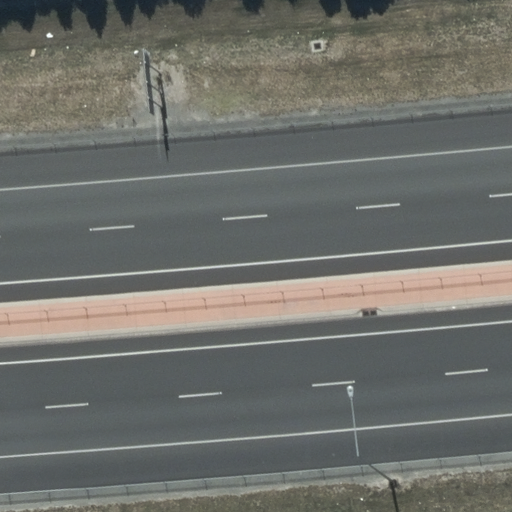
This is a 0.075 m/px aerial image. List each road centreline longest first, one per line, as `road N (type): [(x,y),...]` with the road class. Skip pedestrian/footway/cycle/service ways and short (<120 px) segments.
road 1 (motorway): [(511,366),(0,409)]
road 2 (motorway): [(0,236),(511,193)]
